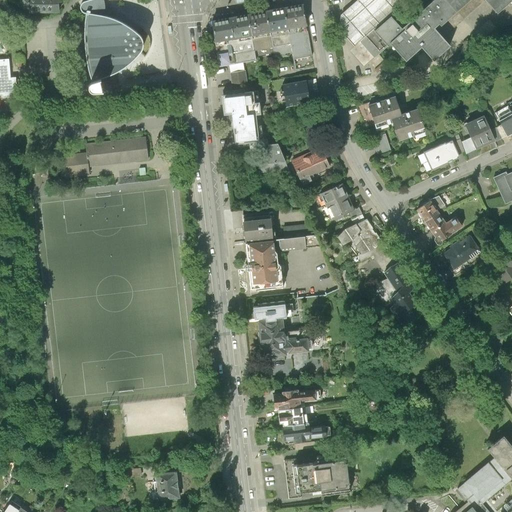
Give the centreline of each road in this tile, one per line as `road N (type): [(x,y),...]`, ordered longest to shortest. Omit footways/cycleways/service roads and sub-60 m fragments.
road 1 (primary): [(245,511),(186,0)]
road 2 (residential): [(384,205),(511,384)]
road 3 (residential): [(316,0),(343,127),(384,205)]
road 4 (residential): [(511,147),(384,205)]
road 5 (residential): [(49,23),(54,84),(0,133)]
